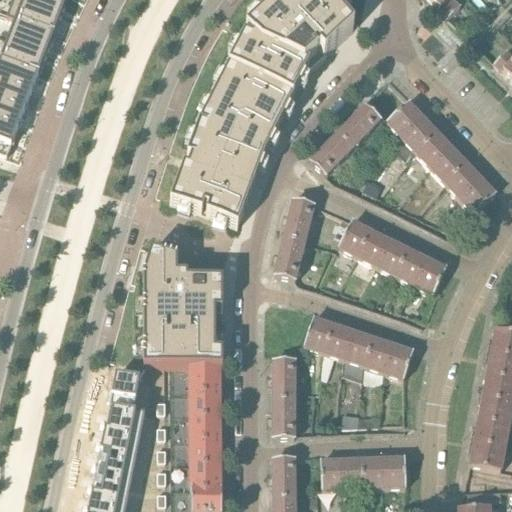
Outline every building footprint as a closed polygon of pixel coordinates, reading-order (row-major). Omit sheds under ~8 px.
[(24,0),(23,5),(61,19),(68,0),(24,0)] [(317,0),(283,0),(245,37),(252,44),(251,46),(243,42),(199,129),(170,209),(237,234),(263,162),(308,74),(304,72),(318,59),(323,64),(352,37),(317,0)] [(423,0),(447,25),(460,13),(452,4),(456,0),(423,0)] [(23,5),(15,25),(53,39),(61,19),(23,5)] [(15,25),(7,45),(45,59),(53,39),(15,25)] [(7,45),(0,64),(0,65),(3,67),(6,60),(40,73),(45,59),(7,45)] [(493,70),(511,88),(511,89),(511,63),(505,58),(493,70)] [(0,76),(0,78),(38,92),(45,74),(40,73),(6,60),(0,76)] [(38,92),(0,78),(0,98),(31,110),(38,92)] [(31,110),(0,98),(0,119),(25,129),(31,110)] [(386,130),(401,145),(422,124),(408,109),(386,130)] [(337,140),(353,156),(381,128),(364,112),(337,140)] [(25,129),(0,119),(0,155),(13,160),(25,129)] [(394,155),(407,168),(437,140),(422,124),(401,145),(402,147),(394,155)] [(309,168),(325,185),(353,156),(337,140),(309,168)] [(423,183),(430,176),(451,155),(437,140),(407,168),(409,170),(410,169),(423,183)] [(430,176),(444,191),(466,170),(451,155),(430,176)] [(444,191),(459,206),(480,186),(466,170),(444,191)] [(459,206),(473,221),(495,201),(480,186),(459,206)] [(305,250),(308,241),(315,212),(292,206),(283,244),(305,250)] [(338,255),(358,265),(371,238),(351,228),(338,255)] [(372,272),(375,274),(389,247),(371,238),(358,265),(360,266),(357,273),(368,279),(372,272)] [(273,283),(296,289),(305,250),(283,244),(273,283)] [(375,274),(393,283),(406,256),(389,247),(375,274)] [(151,256),(144,278),(143,278),(143,374),(222,374),(222,356),(215,356),(215,316),(222,316),(222,270),(184,270),(184,276),(176,276),(176,264),(151,256)] [(409,290),(413,292),(426,266),(406,256),(393,283),(389,290),(405,298),(409,290)] [(426,266),(413,292),(432,302),(446,275),(426,266)] [(322,360),(323,360),(333,332),(312,325),(302,355),(308,357),(321,361),(322,360)] [(339,366),(344,367),(352,338),(333,332),(323,360),(334,364),(339,366)] [(490,357),(511,361),(511,337),(494,334),(490,357)] [(344,367),(363,373),(372,345),(352,338),(344,367)] [(382,390),(383,380),(391,351),(372,345),(363,373),(364,374),(363,388),(382,390)] [(385,381),(399,386),(403,387),(412,359),(391,351),(383,380),(385,381)] [(486,380),(511,385),(511,361),(490,357),(486,380)] [(272,406),(293,407),(294,368),(272,367),(272,406)] [(188,402),(219,401),(219,378),(188,378),(188,402)] [(482,404),(511,408),(511,385),(486,380),(482,404)] [(111,402),(109,413),(133,418),(139,385),(116,381),(111,402)] [(188,425),(219,425),(219,401),(188,402),(188,425)] [(477,427),(510,432),(511,421),(511,408),(482,404),(477,427)] [(272,446),(293,446),(293,407),(272,406),(272,446)] [(156,408),(156,420),(165,420),(165,408),(156,408)] [(109,413),(105,436),(131,441),(136,418),(133,418),(109,413)] [(356,433),(357,422),(357,420),(342,419),(340,433),(356,433)] [(357,422),(356,433),(367,433),(366,423),(357,422)] [(189,449),(219,449),(219,425),(188,425),(189,449)] [(473,450),(506,456),(510,432),(477,427),(473,450)] [(157,433),(157,446),(165,446),(165,433),(157,433)] [(105,436),(100,457),(127,462),(131,441),(105,436)] [(220,471),(220,460),(219,449),(189,449),(189,471),(220,471)] [(469,473),(501,479),(506,456),(473,450),(469,473)] [(157,455),(157,468),(166,468),(166,455),(157,455)] [(100,457),(96,478),(122,483),(127,462),(100,457)] [(273,505),(293,504),(293,465),(272,466),(273,505)] [(383,495),(404,495),(405,495),(404,465),(382,466),(383,495)] [(343,497),(363,496),(362,466),(342,467),(343,497)] [(363,496),(383,495),(382,466),(362,466),(363,496)] [(321,498),(343,497),(342,467),(320,468),(321,498)] [(191,496),(220,495),(220,471),(189,471),(189,496),(191,496)] [(157,477),(157,490),(166,490),(166,477),(157,477)] [(96,478),(92,499),(118,504),(122,483),(96,478)] [(190,511),(221,511),(221,495),(220,495),(191,496),(190,511)] [(92,499),(89,511),(116,511),(118,504),(92,499)] [(157,499),(157,511),(165,511),(166,499),(157,499)]
